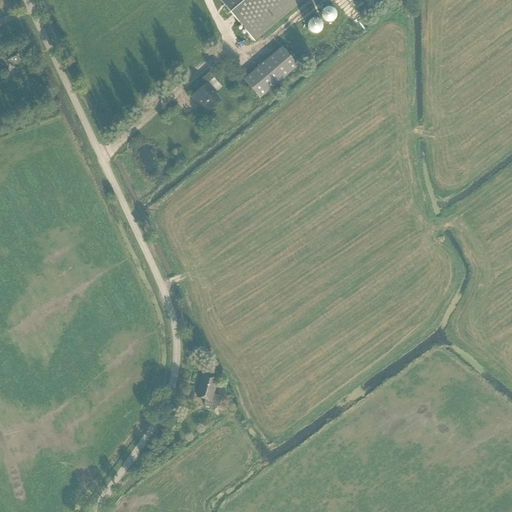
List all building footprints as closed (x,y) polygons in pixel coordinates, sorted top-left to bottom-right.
[(218,0),(253,40),(299,0),(218,0)] [(319,23),(328,30),(334,23),(326,15),(319,23)] [(259,99),(298,66),(282,47),(243,80),(259,99)] [(0,71),(6,69),(7,72),(14,69),(12,63),(20,60),(19,58),(19,57),(18,54),(17,53),(16,52),(9,56),(8,55),(0,58),(0,71)] [(220,101),(211,90),(212,89),(207,83),(192,97),(196,102),(198,101),(207,112),(220,101)] [(186,114),(193,112),(192,108),(196,106),(193,99),(182,103),(186,114)] [(216,409),(220,396),(213,394),(217,379),(203,375),(197,397),(205,399),(203,406),(216,409)]
